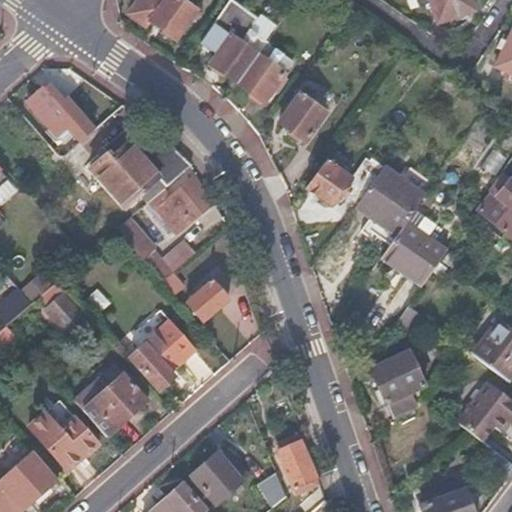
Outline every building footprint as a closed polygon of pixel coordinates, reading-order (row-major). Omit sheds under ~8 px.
[(138,0),(128,16),(147,29),(149,25),(174,42),(194,13),(176,0),(138,0)] [(468,0),(425,0),(434,25),(473,13),(468,0)] [(228,2),(198,45),(216,58),(210,67),(235,85),(265,45),(249,34),(257,22),(228,2)] [(511,30),(494,66),(511,75),(511,30)] [(282,56),(265,45),(235,85),(262,104),(275,85),(279,88),(284,81),(280,78),(282,74),(273,68),(282,56)] [(38,91),(22,107),(54,140),(50,144),(55,149),(69,137),(78,146),(92,133),(64,103),(60,107),(45,91),(41,94),(38,91)] [(323,115),(296,97),(275,125),(303,143),(323,115)] [(103,151),(106,155),(88,172),(125,211),(140,196),(147,205),(192,166),(151,131),(144,138),(132,124),(103,151)] [(347,177),(322,160),(301,190),(327,207),(337,192),(355,204),(381,167),(368,158),(366,161),(361,157),(347,177)] [(423,195),(381,167),(355,204),(353,208),(394,237),(405,223),(423,195)] [(191,177),(167,199),(177,210),(167,219),(179,233),(214,203),(191,177)] [(494,198),(488,193),(476,209),(509,235),(511,231),(511,184),(508,181),(494,198)] [(405,223),(394,237),(381,257),(421,285),(436,263),(445,250),(429,239),(437,227),(424,218),(416,230),(405,223)] [(131,220),(117,232),(162,283),(171,275),(160,262),(152,252),(156,249),(131,220)] [(194,254),(183,242),(160,262),(171,275),(194,254)] [(42,273),(22,291),(35,305),(55,287),(42,273)] [(229,302),(212,282),(187,304),(203,324),(229,302)] [(16,288),(0,302),(0,318),(9,328),(32,307),(16,288)] [(64,295),(49,308),(75,338),(90,324),(64,295)] [(420,316),(407,306),(390,330),(404,339),(420,316)] [(511,372),(511,333),(494,320),(470,354),(505,381),(511,372)] [(147,347),(132,360),(159,392),(185,369),(182,365),(196,353),(170,322),(144,344),(147,347)] [(406,352),(368,371),(390,419),(414,407),(407,393),(422,386),(406,352)] [(94,385),(102,394),(84,410),(107,437),(148,402),(117,366),(94,385)] [(511,422),(511,404),(485,383),(455,422),(474,437),(480,441),(491,427),(499,433),(506,423),(510,425),(511,422)] [(102,394),(94,385),(76,401),(84,410),(102,394)] [(58,398),(35,417),(74,461),(81,455),(83,458),(99,445),(58,398)] [(298,444),(295,436),(272,446),(275,453),(298,444)] [(298,444),(275,453),(292,499),(315,490),(298,444)] [(0,474),(0,511),(23,511),(60,482),(34,452),(4,478),(0,474)] [(236,474),(217,453),(191,477),(217,505),(249,476),(242,468),(236,474)] [(272,467),(255,483),(273,504),(283,495),(272,467)] [(430,502),(419,507),(420,511),(471,511),(460,479),(427,491),(430,502)] [(201,511),(203,511),(179,484),(148,511),(201,511)]
